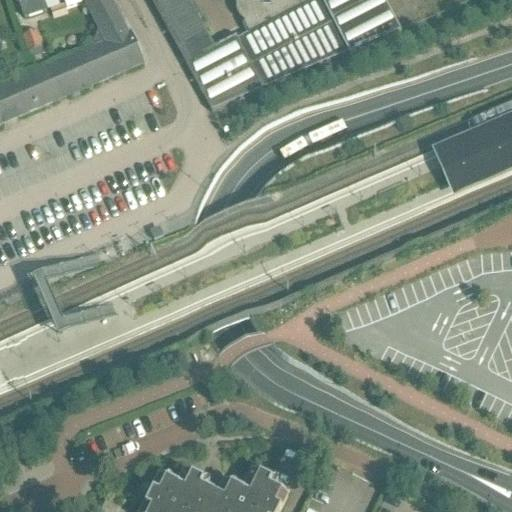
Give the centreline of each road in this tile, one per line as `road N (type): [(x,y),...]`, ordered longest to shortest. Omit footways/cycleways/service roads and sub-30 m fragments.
road 1 (secondary): [(412,448),(253,363),(221,311),(216,234),(231,193),(264,154),(305,132),(511,65)]
road 2 (residential): [(48,493),(234,414),(366,467)]
